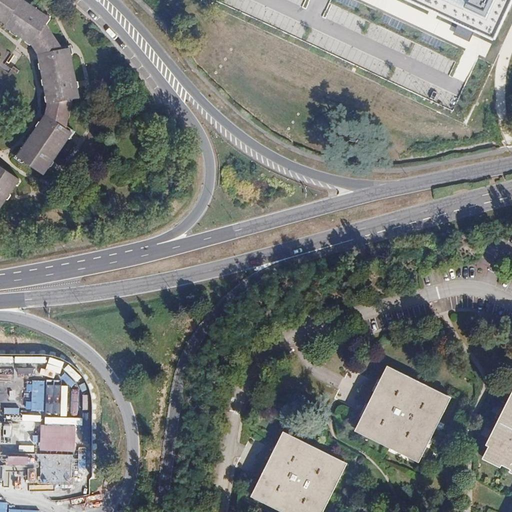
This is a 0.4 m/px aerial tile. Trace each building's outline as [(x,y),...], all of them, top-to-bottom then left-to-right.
[(16,157),(42,175),(72,132),(65,128),(72,100),(79,99),(69,48),(62,49),(46,25),(50,19),(22,0),(0,0),(0,20),(5,24),(5,26),(33,45),(34,43),(41,53),(38,53),(47,105),(50,104),(48,115),(46,114),(16,157)] [(413,0),(494,37),(498,29),(511,0),(413,0)] [(236,32),(258,44),(264,32),(242,20),(236,32)] [(411,96),(276,40),(267,62),(396,116),(399,109),(405,112),(411,96)] [(0,97),(19,70),(13,66),(11,68),(5,64),(12,54),(0,45),(0,97)] [(0,207),(19,180),(0,166),(0,207)] [(389,371),(385,377),(383,381),(386,383),(379,394),(377,393),(370,407),(373,408),(367,420),(364,419),(362,423),(360,429),(417,458),(422,448),(420,446),(426,435),(428,436),(435,423),(432,421),(438,409),(441,411),(446,400),(389,371)] [(383,381),(385,377),(376,372),(364,395),(352,418),(362,423),(364,419),(367,420),(373,408),(370,407),(377,393),(379,394),(386,383),(383,381)] [(484,456),(511,469),(511,401),(504,415),(506,416),(502,422),(501,422),(493,436),(495,437),(490,447),(488,446),(484,456)] [(285,437),(281,443),(279,447),(282,449),(276,460),(273,459),(266,472),(270,474),(263,486),(261,484),(258,489),(255,495),(290,511),(316,511),(322,500),(325,502),(331,488),(329,486),(335,475),(337,476),(342,466),(285,437)] [(279,447),(281,443),(271,438),(260,462),(249,484),(258,489),(261,484),(263,486),(270,474),(266,472),(273,459),(276,460),(282,449),(279,447)]
